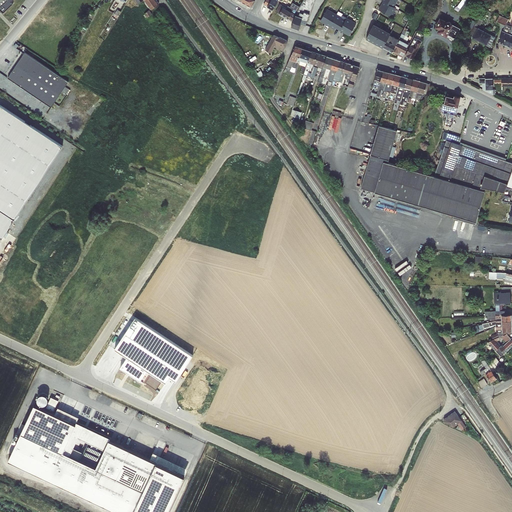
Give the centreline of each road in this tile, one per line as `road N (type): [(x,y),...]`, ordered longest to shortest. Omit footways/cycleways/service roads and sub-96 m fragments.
road 1 (unclassified): [(161,0),(276,149),(452,405)]
road 2 (tertiary): [(371,511),(78,375)]
road 3 (unclassified): [(78,375),(228,147),(262,152)]
road 4 (unknown): [(371,59),(344,158),(353,192),(425,231),(479,231)]
